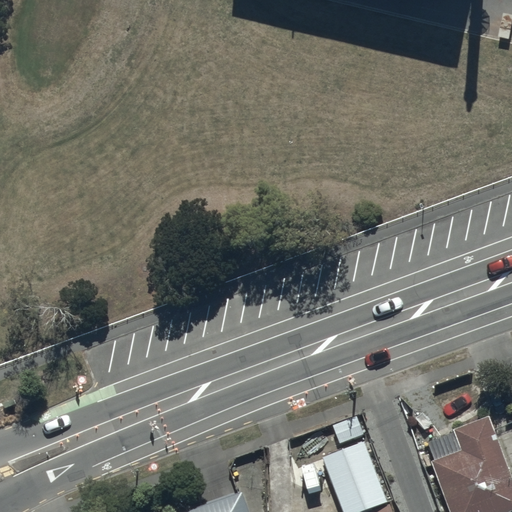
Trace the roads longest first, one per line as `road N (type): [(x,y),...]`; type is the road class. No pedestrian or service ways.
road 1 (secondary): [(174,402),(511,277)]
road 2 (secondary): [(174,402),(91,462),(0,505)]
road 3 (secondary): [(0,451),(79,416),(174,402)]
